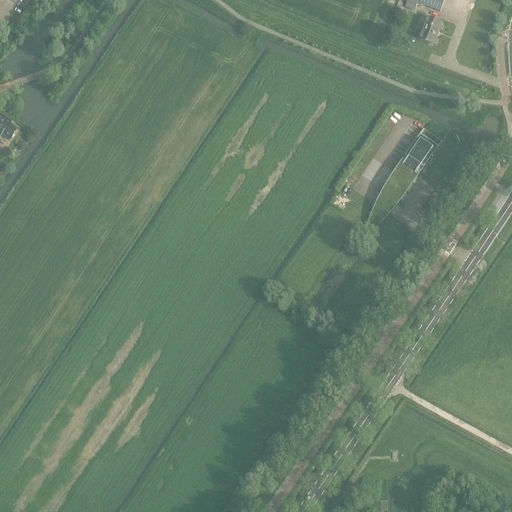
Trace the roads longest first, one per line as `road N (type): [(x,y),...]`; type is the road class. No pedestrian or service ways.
road 1 (tertiary): [(302,511),(511,201)]
road 2 (track): [(511,449),(389,382)]
